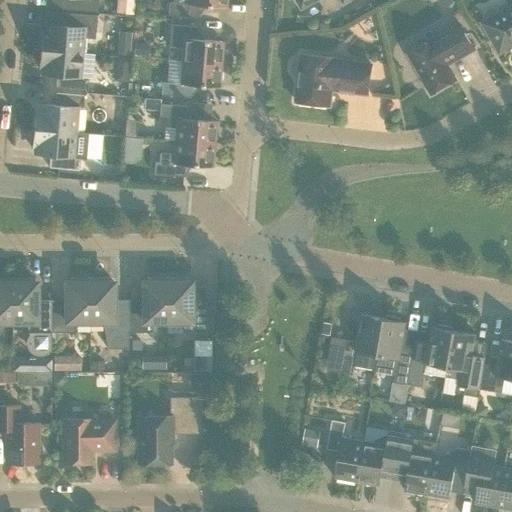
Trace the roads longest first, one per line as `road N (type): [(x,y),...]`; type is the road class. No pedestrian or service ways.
road 1 (residential): [(0,501),(264,498),(334,511)]
road 2 (residential): [(511,300),(279,255),(244,246),(225,228)]
road 3 (residential): [(247,127),(409,142),(511,92)]
road 4 (residential): [(225,228),(205,206),(0,187)]
road 5 (residential): [(0,242),(201,251),(225,228)]
road 6 (residential): [(247,127),(258,0)]
